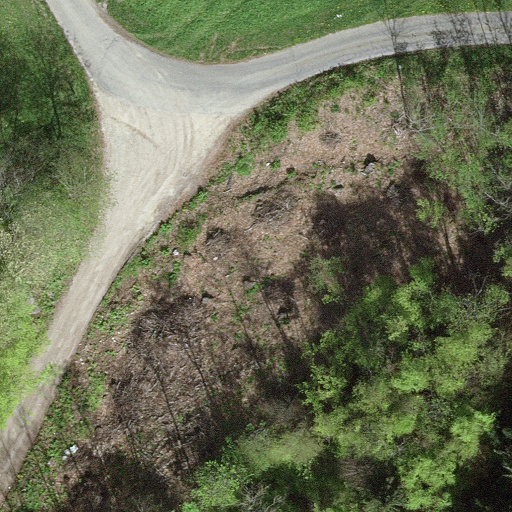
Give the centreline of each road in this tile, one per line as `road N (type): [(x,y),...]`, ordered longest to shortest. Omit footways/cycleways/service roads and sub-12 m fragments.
road 1 (unclassified): [(78,0),(108,52),(176,89),(230,89),(322,55),(456,30),(511,30)]
road 2 (track): [(0,477),(116,246),(176,89)]
